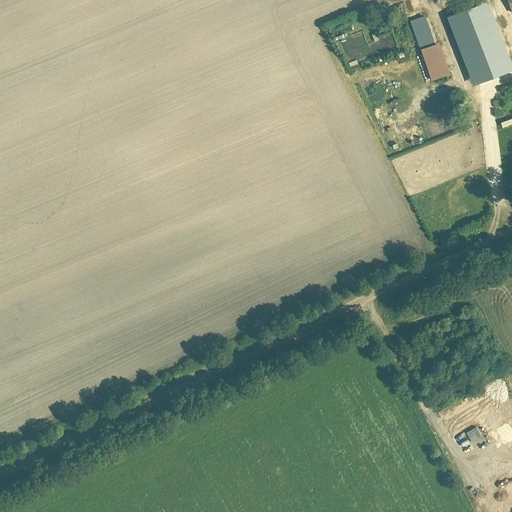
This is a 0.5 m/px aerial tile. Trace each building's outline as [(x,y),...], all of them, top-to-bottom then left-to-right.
[(511,0),(503,0),(508,14),(511,12),(511,0)] [(442,22),(449,30),(461,32),(470,25),(473,17),(467,5),(455,1),(444,8),(442,22)] [(424,16),(410,21),(420,46),(433,41),(424,16)] [(493,32),(474,40),(491,79),(509,71),(493,32)] [(418,51),(430,80),(446,74),(434,45),(418,51)]
